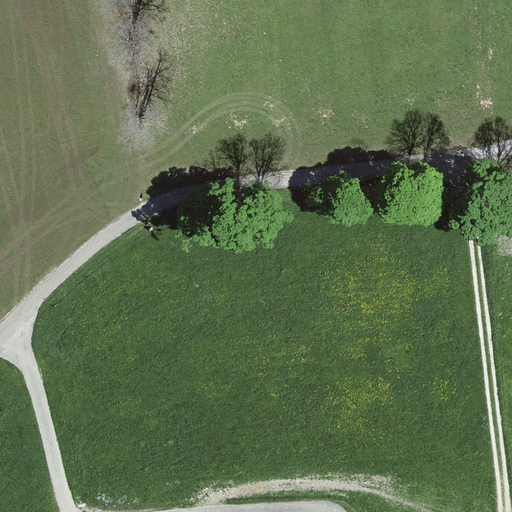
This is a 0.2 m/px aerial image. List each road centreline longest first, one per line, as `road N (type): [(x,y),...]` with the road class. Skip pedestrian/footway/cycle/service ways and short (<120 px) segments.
road 1 (unclassified): [(0,332),(107,233),(169,200),(511,145)]
road 2 (track): [(463,157),(502,511)]
